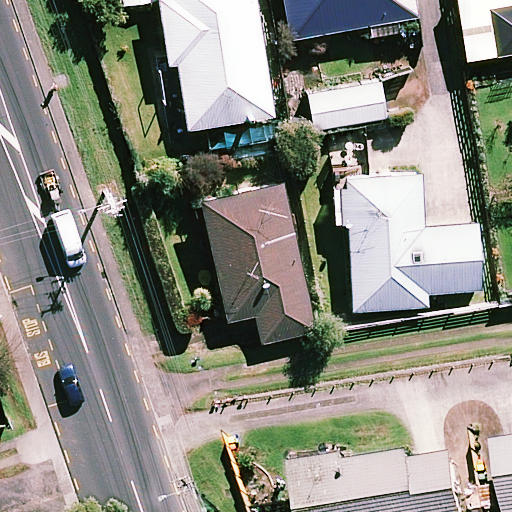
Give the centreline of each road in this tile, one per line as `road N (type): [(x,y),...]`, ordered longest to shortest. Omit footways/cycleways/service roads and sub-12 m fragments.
road 1 (secondary): [(142,511),(0,90)]
road 2 (unknown): [(104,402),(226,369),(511,325)]
